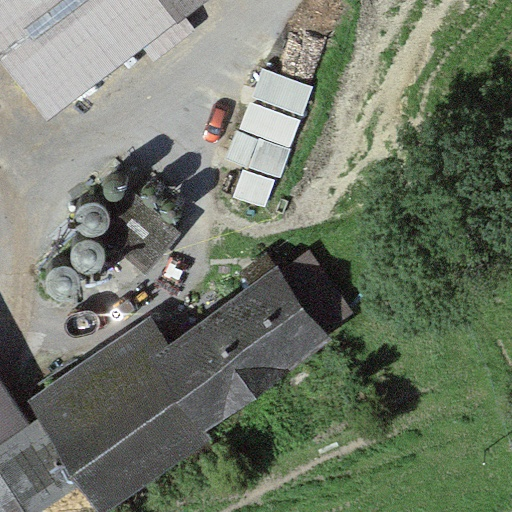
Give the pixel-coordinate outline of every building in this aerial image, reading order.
[(0,0),(0,28),(60,106),(196,0),(0,0)] [(283,61),(269,56),(234,156),(253,162),(243,191),(274,202),(329,42),(294,30),(283,61)] [(114,234),(162,275),(202,228),(154,187),(114,234)] [(195,342),(257,428),(368,348),(306,263),(195,342)] [(179,320),(74,396),(84,410),(133,477),(152,504),(257,428),(195,342),(179,320)] [(23,455),(64,511),(84,511),(133,477),(84,410),(23,455)] [(0,423),(0,511),(64,511),(23,455),(0,423)]
